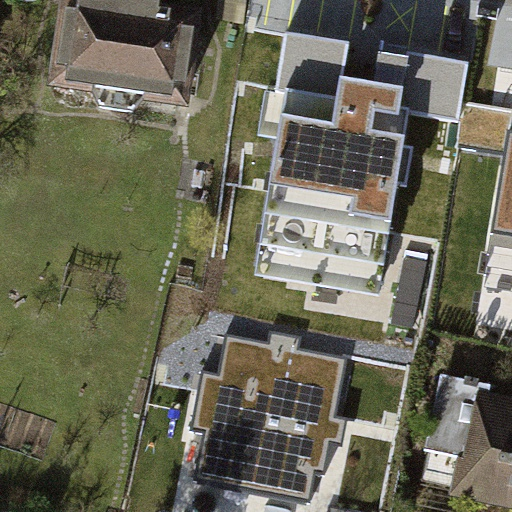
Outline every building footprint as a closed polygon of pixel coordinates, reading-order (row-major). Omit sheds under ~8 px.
[(77,0),(77,8),(61,6),(51,86),(188,104),(201,12),(156,6),(157,0),(77,0)] [(359,36),(297,26),(258,269),(375,288),(414,45),(359,36)] [(511,154),(490,285),(511,288),(511,154)] [(267,345),(227,337),(219,376),(201,373),(191,426),(207,429),(198,477),(311,498),(316,475),(325,476),(331,442),(341,444),(346,421),(332,418),(343,360),(299,351),(301,339),(270,333),(267,345)] [(511,398),(476,391),(455,493),(511,504),(511,398)]
